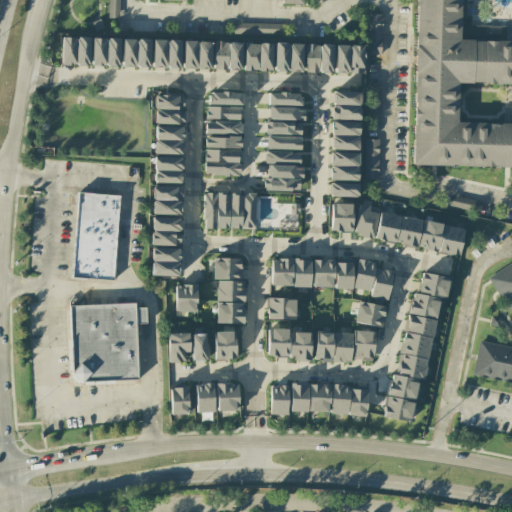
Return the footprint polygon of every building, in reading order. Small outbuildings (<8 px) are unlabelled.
[(119,18),(119,0),(108,0),(108,18),(119,18)] [(461,0),(460,40),(474,40),(474,41),(485,42),(485,41),(497,41),(511,41),(511,167),(493,167),(484,167),(413,165),(413,125),(415,126),(415,121),(414,121),(414,111),(414,110),(415,110),(415,74),(415,47),(416,47),(416,42),(416,15),(417,15),(417,0),(302,0),(302,4),(282,4),(282,0),(183,0),(183,1),(163,0),(461,0)] [(369,14),(369,55),(381,55),(382,14),(369,14)] [(282,24),(233,23),(233,34),(282,35),(282,24)] [(60,65),(88,66),(90,38),(62,37),(60,65)] [(120,39),(92,38),(91,66),(119,67),(120,39)] [(149,67),(150,40),(122,39),(122,66),(149,67)] [(152,68),(179,68),(180,41),(153,40),(152,68)] [(211,41),(183,41),(183,68),(210,69),(211,41)] [(214,69),(241,70),(241,42),(214,42),(214,69)] [(272,44),(244,43),(244,71),(271,72),(272,44)] [(274,71),(301,72),(302,44),(274,43),(274,71)] [(304,72),(332,73),(333,45),(305,44),(304,72)] [(363,74),(364,46),(335,45),(334,73),(363,74)] [(360,92),(332,91),(332,119),(359,120),(360,92)] [(207,105),(241,105),(241,93),(208,92),(207,105)] [(267,105),(299,106),(300,94),(268,93),(267,105)] [(154,124),(182,124),(183,95),(155,95),(154,124)] [(240,107),(206,106),(206,119),(240,120),(240,107)] [(269,120),(304,121),(304,108),(269,107),(269,120)] [(205,134),(240,134),(241,122),(205,121),(205,134)] [(301,123),(265,122),(265,134),(300,135),(301,123)] [(359,122),(331,122),(331,150),(358,150),(359,122)] [(182,155),(183,127),(155,126),(154,154),(182,155)] [(266,149),(300,150),(301,138),(266,136),(266,149)] [(204,138),(204,149),(240,148),(240,137),(204,138)] [(366,180),(378,180),(379,140),(367,139),(366,180)] [(203,175),(238,176),(239,150),(204,149),(203,175)] [(263,191),(299,191),(300,153),(264,152),(263,164),(268,164),(268,179),(263,179),(263,191)] [(357,181),(358,153),(331,152),(330,180),(357,181)] [(181,183),(181,157),(154,157),(153,183),(181,183)] [(357,197),(358,184),(330,183),(329,197),(357,197)] [(152,214),(181,215),(181,186),(153,186),(152,214)] [(118,195),(76,193),(73,279),(114,280),(118,195)] [(254,229),(255,194),(203,193),(203,228),(254,229)] [(298,204),(290,204),(290,214),(298,214),(298,204)] [(330,232),(351,232),(352,204),(331,204),(330,232)] [(369,206),(357,204),(354,236),(374,238),(377,213),(368,213),(369,206)] [(464,228),(379,213),(374,241),(459,255),(464,228)] [(151,246),(150,276),(178,277),(180,218),(151,217),(151,246)] [(213,279),(240,279),(240,259),(213,258),(213,279)] [(310,260),(271,259),(270,286),(309,287),(310,260)] [(313,259),(312,287),(332,288),(333,260),(313,259)] [(353,289),(370,291),(369,298),(388,300),(391,271),(374,269),(375,262),(356,260),(353,289)] [(511,316),(511,347),(478,342),(472,376),(511,383),(511,262),(489,276),(511,316)] [(351,263),(335,263),(334,289),(351,289),(351,263)] [(382,418),(409,422),(413,400),(414,401),(417,379),(424,380),(438,298),(445,299),(448,277),(415,272),(398,376),(389,375),(382,418)] [(215,323),(242,324),(243,281),(216,280),(215,323)] [(174,312),(195,312),(196,285),(175,285),(174,312)] [(295,320),(295,299),(267,298),(267,319),(295,320)] [(381,328),(385,307),(358,302),(354,322),(381,328)] [(69,305),(71,384),(137,382),(135,324),(146,324),(145,308),(135,308),(135,303),(69,305)] [(309,359),(310,333),(287,332),(287,329),(267,328),(266,357),(309,359)] [(214,360),(236,359),(234,331),(213,332),(214,360)] [(373,360),(373,331),(353,331),(351,360),(373,360)] [(331,361),(332,333),(315,332),(314,361),(331,361)] [(184,352),(189,352),(188,333),(167,334),(168,363),(184,362),(184,352)] [(192,361),(205,361),(205,333),(191,333),(192,361)] [(350,362),(351,333),(334,333),(333,362),(350,362)] [(213,383),(195,384),(196,413),(214,412),(213,383)] [(216,384),(217,411),(238,411),(237,383),(216,384)] [(290,412),(307,412),(328,412),(329,385),(290,384),(290,412)] [(287,415),(287,386),(270,386),(269,415),(287,415)] [(187,394),(187,387),(169,388),(170,415),(195,414),(194,393),(187,394)] [(367,388),(330,387),(329,414),(366,416),(367,388)]
